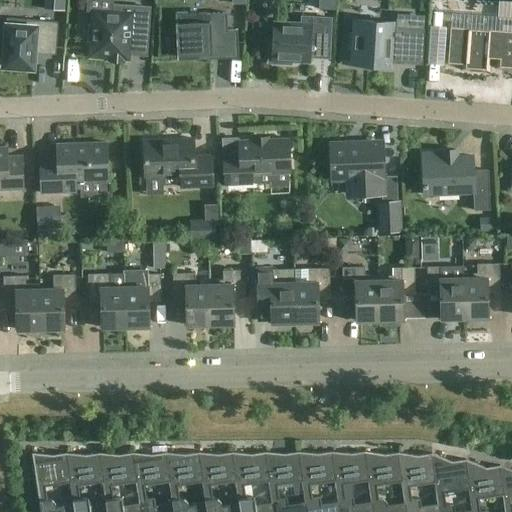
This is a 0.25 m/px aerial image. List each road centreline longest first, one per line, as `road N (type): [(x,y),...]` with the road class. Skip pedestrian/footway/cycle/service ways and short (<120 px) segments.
road 1 (residential): [(0,112),(247,101),(511,117)]
road 2 (tertiary): [(511,369),(0,383)]
